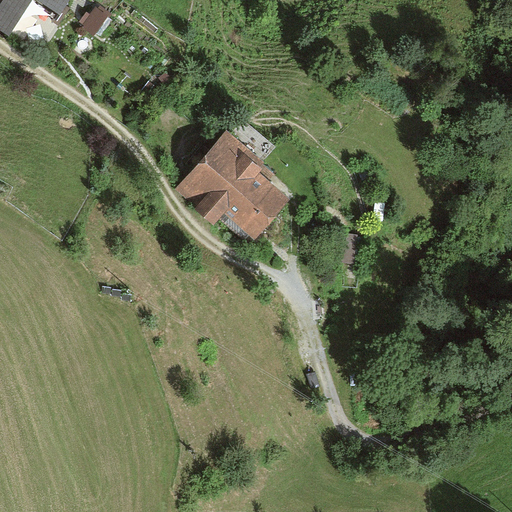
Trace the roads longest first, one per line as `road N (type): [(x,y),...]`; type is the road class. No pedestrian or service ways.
road 1 (unknown): [(301,301),(161,210),(134,184),(66,77),(21,57)]
road 2 (track): [(293,277),(332,400),(349,429),(372,446),(394,447),(511,405)]
